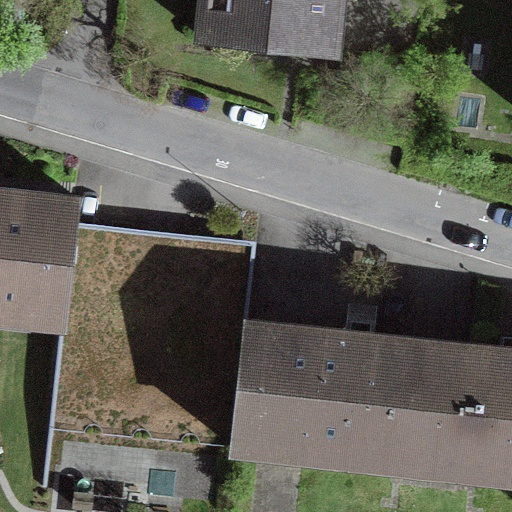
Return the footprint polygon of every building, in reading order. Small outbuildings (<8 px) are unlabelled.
[(344,67),(351,0),(198,0),(193,50),(344,67)] [(85,197),(0,188),(0,326),(71,333),(81,236),(85,197)] [(249,320),(256,254),(81,236),(71,333),(55,500),(177,511),(229,511),(236,453),(249,320)] [(236,453),(456,475),(470,343),(249,320),(236,453)] [(511,346),(470,343),(456,475),(511,480),(511,346)]
